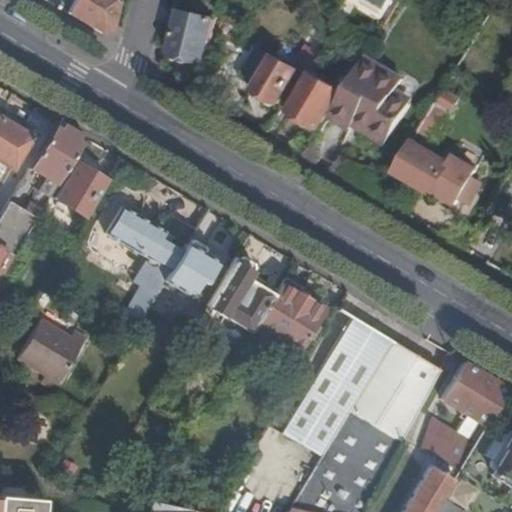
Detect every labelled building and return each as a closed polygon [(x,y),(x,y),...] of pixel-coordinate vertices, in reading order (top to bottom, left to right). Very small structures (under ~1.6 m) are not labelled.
[(74,0),(67,13),(100,33),(113,30),(119,0),(74,0)] [(372,0),(387,9),(392,0),(372,0)] [(215,22),(185,13),(175,52),(178,60),(190,63),(196,60),(206,62),(215,22)] [(257,56),(243,80),(257,88),(256,91),(264,96),(263,102),(270,107),(280,104),(299,72),(275,58),(272,65),(257,56)] [(368,56),(332,116),(353,128),(358,121),(390,139),(424,83),(408,74),(405,79),(368,56)] [(318,67),(313,75),(342,93),(353,75),(337,68),(333,76),(318,67)] [(342,93),(313,75),(292,111),(293,119),(303,127),(311,123),(321,129),(342,93)] [(461,99),(447,90),(422,131),(435,139),(461,99)] [(2,119),(0,123),(0,186),(3,188),(15,170),(17,171),(35,139),(2,119)] [(0,221),(0,284),(85,140),(59,124),(0,221)] [(315,138),(307,156),(322,163),(330,145),(315,138)] [(417,140),(398,172),(435,195),(454,163),(417,140)] [(454,163),(435,195),(459,209),(480,172),(457,158),(454,163)] [(88,219),(110,182),(79,164),(56,201),(88,219)] [(105,230),(120,202),(110,197),(95,225),(105,230)] [(511,214),(498,200),(489,209),(506,226),(511,219),(511,214)] [(124,209),(108,235),(149,260),(147,264),(154,268),(169,277),(184,251),(170,243),(172,239),(124,209)] [(209,250),(191,239),(184,251),(169,277),(163,286),(178,295),(180,291),(191,296),(187,304),(197,309),(215,280),(210,276),(217,263),(206,256),(209,250)] [(237,258),(208,306),(253,333),(256,329),(275,296),(249,281),(255,271),(254,264),(242,257),(237,258)] [(275,296),(256,329),(298,355),(325,311),(302,297),(305,288),(287,276),(275,296)] [(118,321),(136,331),(151,305),(134,295),(118,321)] [(321,457),(389,342),(351,319),(283,435),(321,457)] [(43,383),(57,391),(86,341),(73,334),(69,340),(41,323),(20,360),(47,377),(43,383)] [(321,457),(294,504),(291,509),(307,511),(364,511),(439,371),(389,342),(321,457)] [(443,398),(488,425),(509,389),(464,362),(443,398)] [(421,446),(460,470),(476,444),(436,421),(421,446)] [(507,451),(491,476),(511,487),(511,436),(505,448),(507,451)] [(62,455),(54,470),(70,478),(78,465),(62,455)] [(435,511),(443,500),(455,478),(431,464),(402,511),(435,511)] [(41,511),(43,496),(0,493),(0,511),(41,511)] [(281,496),(271,511),(289,511),(291,509),(294,504),(281,496)] [(435,511),(463,511),(443,500),(435,511)] [(202,511),(153,502),(153,511),(202,511)] [(227,503),(225,511),(243,511),(245,506),(227,503)]
